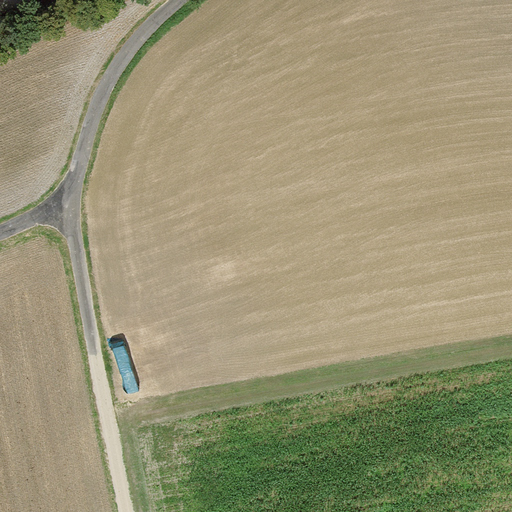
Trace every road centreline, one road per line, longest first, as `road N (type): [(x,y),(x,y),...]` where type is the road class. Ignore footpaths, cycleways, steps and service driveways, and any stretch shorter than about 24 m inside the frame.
road 1 (track): [(106,420),(511,354)]
road 2 (unclassified): [(175,0),(136,36),(108,82),(84,134),(64,213),(0,233)]
road 3 (track): [(64,213),(121,511)]
